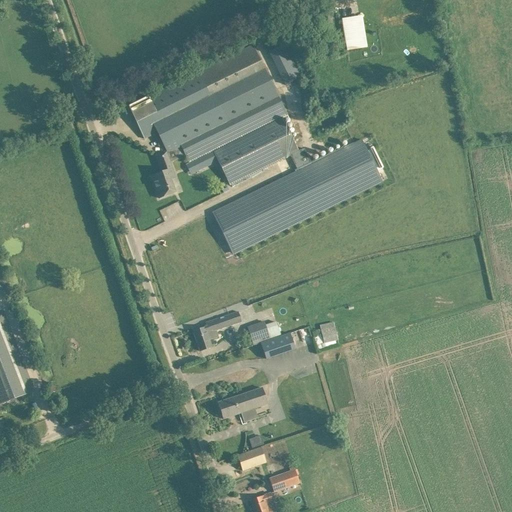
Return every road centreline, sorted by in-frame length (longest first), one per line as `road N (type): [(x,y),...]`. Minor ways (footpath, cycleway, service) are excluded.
road 1 (unclassified): [(183,386),(45,0)]
road 2 (unclassified): [(0,456),(183,386)]
road 3 (unclassified): [(228,511),(183,386)]
